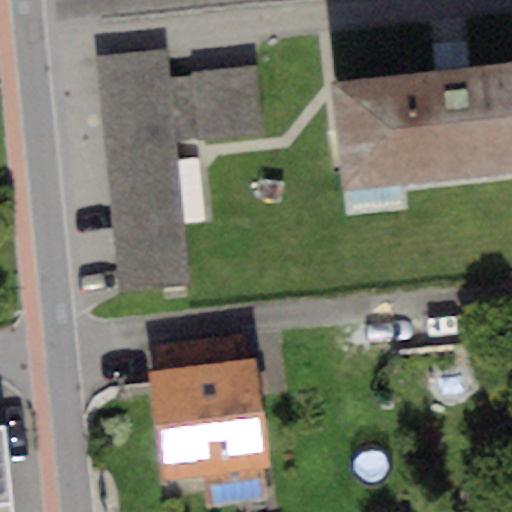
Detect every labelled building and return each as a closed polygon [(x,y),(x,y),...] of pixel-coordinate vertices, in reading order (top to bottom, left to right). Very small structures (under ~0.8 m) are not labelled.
[(166,51),(97,58),(122,296),(188,289),(173,144),(265,134),(258,64),(168,73),(166,51)] [(511,61),(456,67),(332,80),(344,192),(511,173),(511,61)] [(152,344),(154,371),(247,361),(244,335),(152,344)] [(154,371),(148,372),(160,479),(268,467),(256,360),(247,361),(154,371)] [(0,427),(0,511),(11,511),(4,427),(0,427)]
